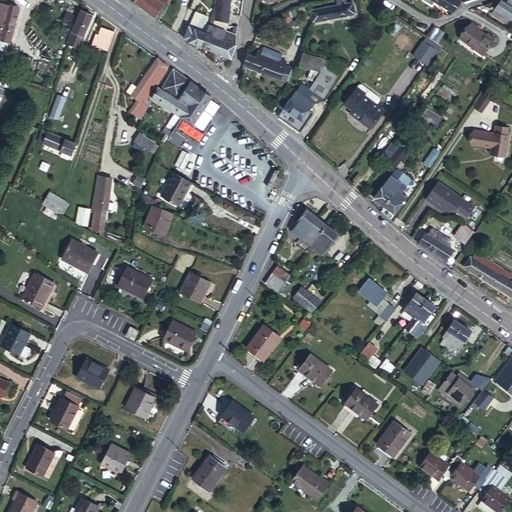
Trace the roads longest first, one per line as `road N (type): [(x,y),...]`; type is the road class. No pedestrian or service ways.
road 1 (residential): [(197,384),(76,328),(65,335),(0,479)]
road 2 (tertiary): [(303,162),(412,260),(511,332)]
road 3 (unclassified): [(211,357),(422,511)]
road 4 (residential): [(211,357),(303,162)]
road 5 (unknown): [(125,18),(112,62),(122,89),(114,150),(135,171)]
road 6 (tertiary): [(100,0),(227,94)]
road 7 (unknown): [(388,239),(476,112)]
road 8 (unknown): [(286,146),(356,63),(339,25)]
road 9 (residential): [(131,511),(197,384)]
road 10 (unknown): [(333,188),(415,73)]
